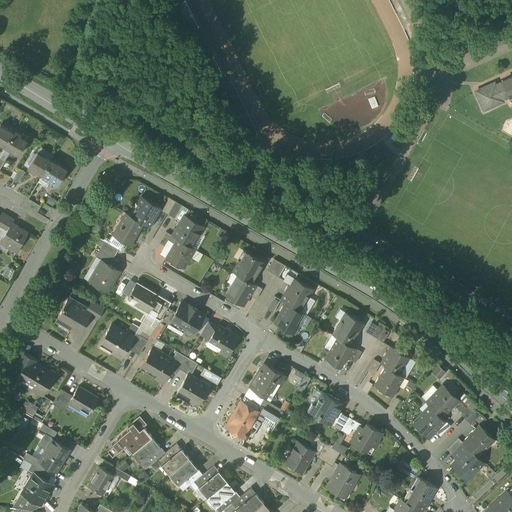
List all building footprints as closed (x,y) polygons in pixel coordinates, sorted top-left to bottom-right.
[(182,0),(176,3),(186,27),(197,23),(186,0),(182,0)] [(500,31),(482,39),(487,49),(504,41),(500,31)] [(208,71),(213,79),(222,74),(218,66),(208,71)] [(511,76),(502,81),(503,83),(495,87),(494,84),(477,92),(485,109),(501,101),(502,103),(506,101),(504,97),(508,95),(509,97),(511,95),(511,76)] [(14,132),(1,125),(0,125),(0,144),(5,147),(14,132)] [(22,134),(15,130),(14,132),(5,147),(19,155),(28,140),(20,136),(22,134)] [(51,160),(38,152),(28,169),(41,177),(51,160)] [(67,169),(51,160),(41,177),(57,186),(62,176),(64,174),(67,169)] [(20,169),(14,179),(19,182),(25,172),(20,169)] [(52,205),(55,200),(49,197),(46,202),(52,205)] [(160,207),(143,197),(138,204),(141,206),(134,217),(143,223),(150,227),(154,221),(153,220),(160,207)] [(170,198),(163,211),(168,215),(176,201),(170,198)] [(41,206),(29,199),(25,206),(37,213),(41,206)] [(176,201),(168,215),(175,218),(183,206),(176,201)] [(9,215),(2,211),(0,215),(0,223),(3,225),(9,215)] [(134,217),(126,213),(114,232),(123,238),(122,240),(130,245),(143,223),(134,217)] [(9,215),(3,225),(8,229),(12,222),(14,218),(9,215)] [(203,226),(184,215),(173,235),(177,238),(192,247),(203,226)] [(22,228),(12,222),(8,229),(0,242),(10,248),(12,246),(18,249),(29,231),(22,227),(22,228)] [(222,225),(215,233),(224,241),(230,233),(222,225)] [(173,235),(166,232),(159,243),(165,247),(168,242),(173,245),(177,238),(173,235)] [(196,249),(177,238),(173,245),(166,258),(184,269),(196,249)] [(118,249),(104,240),(101,247),(115,255),(118,249)] [(115,255),(101,247),(97,253),(111,262),(115,255)] [(264,262),(245,251),(233,271),(238,274),(252,282),(264,262)] [(285,265),(274,259),(268,270),(278,276),(285,265)] [(120,271),(102,260),(96,269),(98,270),(91,281),(90,280),(89,281),(107,291),(120,271)] [(298,272),(285,265),(278,276),(291,284),(295,277),(295,278),(298,272)] [(252,282),(238,274),(226,295),(242,304),(248,294),(250,296),(256,285),(252,282)] [(295,278),(295,277),(291,284),(281,300),(286,303),(300,311),(313,288),(295,278)] [(159,295),(137,282),(128,296),(130,298),(131,296),(137,299),(134,305),(153,316),(161,302),(156,299),(159,295)] [(256,285),(250,296),(256,299),(263,289),(256,285)] [(280,299),(275,296),(267,309),(273,312),(280,299)] [(88,309),(69,297),(63,308),(58,317),(72,325),(70,329),(79,335),(90,316),(93,311),(88,309)] [(105,308),(93,301),(88,309),(93,311),(90,316),(98,320),(105,308)] [(161,302),(153,316),(160,320),(168,307),(161,302)] [(190,306),(182,302),(176,312),(171,319),(187,328),(184,332),(193,337),(205,316),(190,307),(190,306)] [(300,311),(286,303),(275,322),(294,333),(305,314),(300,311)] [(176,312),(168,307),(160,320),(160,321),(167,326),(171,319),(176,312)] [(364,323),(348,314),(344,319),(342,318),(332,334),(337,337),(351,345),(360,330),(364,323)] [(155,329),(142,321),(138,328),(151,336),(155,329)] [(217,326),(208,321),(200,335),(209,340),(217,326)] [(386,326),(380,322),(372,336),(378,339),(386,326)] [(133,337),(112,324),(101,341),(114,349),(112,352),(121,358),(128,348),(134,337),(133,337)] [(239,337),(218,325),(217,326),(209,340),(222,347),(219,351),(228,356),(239,337)] [(151,336),(138,328),(136,333),(148,340),(151,336)] [(389,331),(385,329),(378,339),(383,342),(389,331)] [(148,340),(136,333),(133,337),(134,337),(128,348),(140,355),(148,340)] [(158,340),(151,336),(148,340),(145,346),(151,349),(152,348),(152,347),(153,347),(158,340)] [(351,345),(337,337),(325,358),(341,367),(347,357),(350,359),(356,348),(351,345)] [(410,356),(390,345),(380,363),(381,363),(385,365),(399,374),(410,356)] [(152,347),(152,348),(151,349),(142,365),(158,374),(156,378),(164,383),(174,365),(176,361),(173,359),(153,347),(152,347)] [(362,352),(356,348),(350,359),(356,362),(362,352)] [(21,355),(13,350),(9,358),(17,363),(21,355)] [(187,357),(177,351),(173,359),(176,361),(174,365),(180,369),(187,357)] [(35,361),(22,353),(21,355),(17,363),(8,377),(20,384),(24,378),(34,384),(32,389),(43,396),(55,375),(34,362),(35,361)] [(193,361),(187,357),(180,369),(186,373),(193,361)] [(380,363),(374,359),(367,370),(374,374),(381,363),(380,363)] [(264,363),(249,387),(265,396),(275,380),(280,384),(285,375),(264,363)] [(399,374),(385,365),(374,385),(393,396),(404,377),(399,374)] [(438,365),(432,372),(439,378),(445,371),(438,365)] [(200,374),(217,382),(220,375),(203,367),(200,374)] [(209,386),(188,374),(177,392),(198,405),(209,386)] [(443,384),(426,402),(442,417),(454,404),(459,399),(459,398),(443,384)] [(98,398),(78,386),(69,403),(80,409),(88,414),(91,409),(92,409),(94,406),(93,406),(98,398)] [(61,390),(53,404),(59,408),(67,394),(61,390)] [(343,404),(323,392),(311,412),(318,416),(318,417),(319,418),(320,417),(335,426),(343,413),(339,410),(343,404)] [(475,410),(460,397),(459,398),(459,399),(454,404),(463,412),(461,414),(467,419),(475,410)] [(284,411),(264,399),(260,405),(281,417),(284,411)] [(27,401),(22,410),(33,415),(37,405),(27,401)] [(256,410),(241,401),(236,410),(237,410),(234,415),(233,415),(227,425),(245,436),(246,434),(249,436),(250,435),(247,433),(254,420),(257,422),(262,415),(262,414),(256,410)] [(281,417),(260,405),(256,410),(262,414),(262,415),(277,424),(281,417)] [(429,406),(414,422),(429,437),(438,428),(446,421),(442,417),(430,405),(429,406)] [(475,410),(467,419),(472,424),(481,414),(476,409),(475,410)] [(350,417),(343,413),(335,426),(343,430),(350,417)] [(20,415),(17,427),(25,429),(29,418),(20,415)] [(350,417),(343,430),(349,434),(352,429),(357,421),(350,417)] [(383,432),(367,423),(365,427),(361,425),(362,424),(357,421),(352,429),(357,431),(351,442),(366,451),(370,444),(374,446),(383,432)] [(446,421),(438,428),(443,433),(451,426),(446,421)] [(140,430),(133,422),(128,426),(130,428),(119,437),(119,438),(112,444),(114,446),(119,451),(126,445),(133,453),(153,437),(144,426),(140,430)] [(57,432),(44,424),(40,430),(53,438),(57,432)] [(480,425),(473,431),(474,432),(471,436),(470,435),(463,442),(465,444),(469,448),(479,458),(490,446),(488,444),(493,438),(496,440),(480,425)] [(153,437),(133,453),(141,463),(161,447),(153,437)] [(459,438),(448,449),(454,455),(465,444),(463,442),(459,438)] [(69,450),(52,440),(40,461),(56,471),(69,450)] [(298,441),(285,462),(302,472),(308,462),(307,462),(314,451),(298,441)] [(166,452),(157,459),(170,475),(189,459),(181,449),(182,449),(177,443),(166,452)] [(332,448),(325,443),(317,457),(324,461),(332,448)] [(119,451),(114,446),(108,451),(113,457),(119,451)] [(161,447),(141,463),(146,469),(157,459),(166,452),(161,447)] [(341,452),(332,448),(324,461),(332,466),(341,452)] [(479,458),(469,448),(456,461),(472,476),(485,463),(479,458)] [(189,459),(170,475),(183,491),(194,481),(203,474),(198,468),(197,468),(189,459)] [(422,470),(403,459),(397,467),(404,471),(405,469),(416,476),(419,470),(421,471),(422,470)] [(45,471),(32,463),(28,469),(34,473),(35,473),(42,477),(45,471)] [(341,463),(327,487),(338,493),(339,490),(347,495),(359,474),(341,463)] [(214,465),(206,472),(210,477),(219,470),(214,465)] [(114,475),(100,466),(88,486),(103,494),(114,475)] [(128,474),(115,466),(111,471),(125,480),(128,474)] [(210,477),(199,487),(207,497),(227,481),(219,470),(210,477)] [(210,477),(206,472),(203,474),(194,481),(199,487),(210,477)] [(42,477),(35,473),(34,473),(27,485),(32,488),(27,497),(41,505),(42,505),(41,504),(53,485),(54,485),(54,484),(42,477)] [(437,487),(418,476),(418,477),(420,478),(414,489),(411,488),(430,499),(437,487)] [(227,481),(207,497),(216,507),(227,498),(236,491),(227,481)] [(251,487),(242,495),(247,500),(256,492),(251,487)] [(430,499),(411,488),(404,500),(418,509),(423,511),(430,499)] [(236,491),(227,498),(231,504),(240,496),(236,491)] [(247,500),(235,509),(237,511),(253,511),(264,503),(256,492),(247,500)] [(507,492),(489,509),(491,511),(511,511),(511,499),(507,494),(508,493),(507,492)] [(240,496),(231,504),(235,509),(247,500),(242,495),(240,496)] [(227,498),(216,507),(219,511),(221,511),(231,504),(227,498)] [(404,500),(401,498),(392,511),(415,511),(418,509),(404,500)] [(271,511),(264,503),(253,511),(271,511)]
